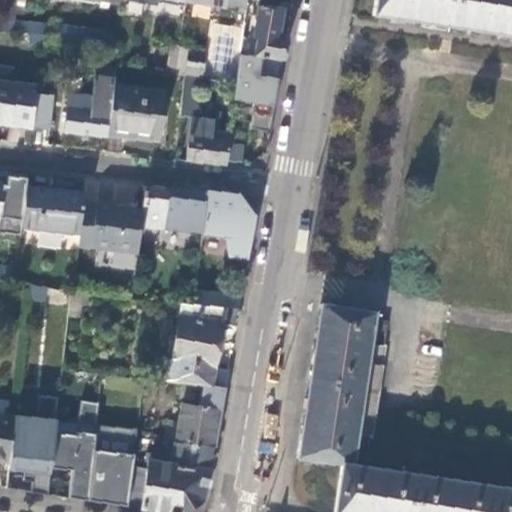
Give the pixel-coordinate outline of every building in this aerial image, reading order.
[(12,0),(3,0),(0,30),(29,33),(41,35),(51,36),(52,28),(10,23),(12,0)] [(511,0),(376,0),(374,14),(422,21),(492,32),(511,34),(511,0)] [(281,59),(285,37),(277,36),(278,27),(281,9),(258,5),(252,36),(257,37),(253,54),(253,55),(281,59)] [(41,35),(29,33),(27,45),(40,46),(41,35)] [(252,36),(241,35),(239,53),(253,54),(257,37),(252,36)] [(179,45),(179,41),(174,40),(169,73),(175,74),(175,72),(179,45)] [(188,47),(179,45),(175,72),(203,76),(204,62),(186,60),(188,47)] [(249,129),(268,132),(274,98),(281,59),(253,55),(238,54),(232,100),(252,104),(249,129)] [(62,131),(106,135),(106,131),(112,88),(115,66),(94,64),(91,90),(95,90),(95,95),(68,92),(62,131)] [(191,116),(184,160),(200,162),(224,165),(225,152),(228,133),(217,131),(218,116),(199,113),(195,107),(198,79),(183,78),(179,114),(191,116)] [(0,123),(30,127),(33,103),(35,87),(0,81),(0,123)] [(160,93),(112,88),(106,131),(156,137),(160,93)] [(33,103),(30,127),(43,128),(46,104),(33,103)] [(240,153),(225,152),(224,165),(239,166),(240,153)] [(0,174),(0,230),(19,232),(20,224),(24,187),(25,177),(0,174)] [(158,187),(145,185),(142,208),(140,226),(164,228),(165,216),(178,218),(181,189),(158,187)] [(82,202),(83,193),(47,189),(24,187),(20,224),(79,231),(82,202)] [(188,190),(181,189),(178,218),(165,216),(164,228),(140,226),(138,240),(161,242),(161,237),(183,239),(183,242),(199,243),(200,232),(201,220),(186,219),(188,190)] [(204,192),(188,190),(186,219),(201,220),(204,192)] [(239,195),(204,192),(201,220),(200,232),(223,235),(227,255),(247,257),(251,230),(253,215),(239,195)] [(77,245),(104,248),(137,251),(138,240),(140,226),(142,208),(114,206),(115,201),(107,201),(96,200),(95,203),(82,202),(79,231),(77,245)] [(137,251),(104,248),(103,263),(136,266),(137,251)] [(0,279),(13,282),(15,269),(0,267),(0,279)] [(240,293),(194,288),(193,303),(238,308),(240,293)] [(234,326),(238,308),(193,303),(179,301),(173,334),(169,334),(165,359),(213,365),(217,339),(220,324),(234,326)] [(511,511),(511,482),(480,478),(478,485),(418,476),(419,468),(366,460),(384,344),(383,344),(387,317),(374,315),(375,310),(321,302),(318,321),(305,403),(297,457),(343,464),(335,511),(511,511)] [(213,365),(165,359),(163,380),(171,381),(174,381),(188,382),(224,387),(225,377),(227,369),(212,367),(213,365)] [(184,401),(188,382),(174,381),(172,400),(184,401)] [(219,414),(224,387),(188,382),(184,401),(172,400),(168,419),(178,420),(175,441),(214,445),(215,438),(219,414)] [(75,422),(54,420),(49,467),(69,469),(67,481),(66,497),(86,500),(92,449),(97,404),(79,402),(75,422)] [(0,414),(0,459),(8,460),(14,416),(0,414)] [(54,418),(14,414),(14,416),(8,460),(7,467),(22,469),(21,479),(31,480),(30,492),(46,494),(49,467),(54,420),(54,418)] [(178,420),(168,419),(165,440),(170,441),(175,441),(178,420)] [(130,467),(125,506),(142,508),(165,511),(181,511),(201,498),(214,445),(175,441),(170,441),(166,464),(153,461),(148,460),(147,462),(146,469),(130,467)] [(125,506),(130,467),(132,454),(92,449),(86,500),(104,503),(125,506)]
